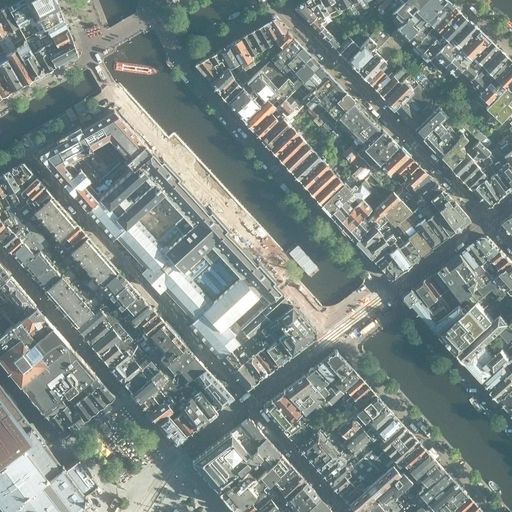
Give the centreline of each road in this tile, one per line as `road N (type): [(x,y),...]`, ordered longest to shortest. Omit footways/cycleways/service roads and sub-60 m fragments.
road 1 (residential): [(281,4),(511,245)]
road 2 (residential): [(115,97),(316,314)]
road 3 (residential): [(370,270),(182,62)]
road 4 (residential): [(354,354),(494,511)]
road 5 (residential): [(511,425),(407,309)]
road 6 (residential): [(0,165),(115,97)]
